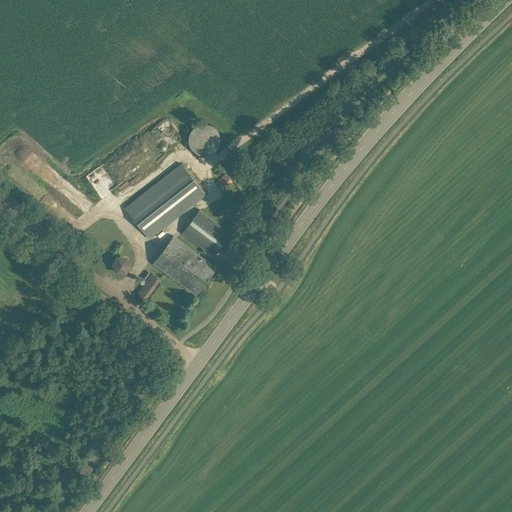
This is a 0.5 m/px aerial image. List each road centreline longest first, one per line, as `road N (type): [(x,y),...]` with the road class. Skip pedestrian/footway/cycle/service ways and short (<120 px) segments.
road 1 (secondary): [(88,511),(366,139),(505,0)]
road 2 (track): [(178,344),(0,200)]
